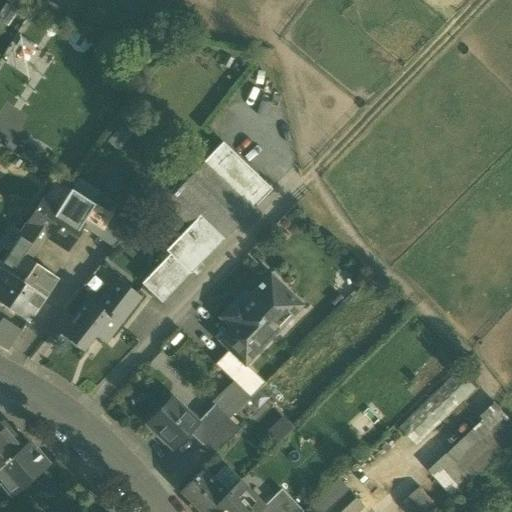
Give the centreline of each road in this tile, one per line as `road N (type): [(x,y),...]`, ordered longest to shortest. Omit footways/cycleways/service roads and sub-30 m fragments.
road 1 (residential): [(73,418),(296,186)]
road 2 (track): [(296,186),(476,0)]
road 3 (tertiary): [(73,418),(161,511)]
